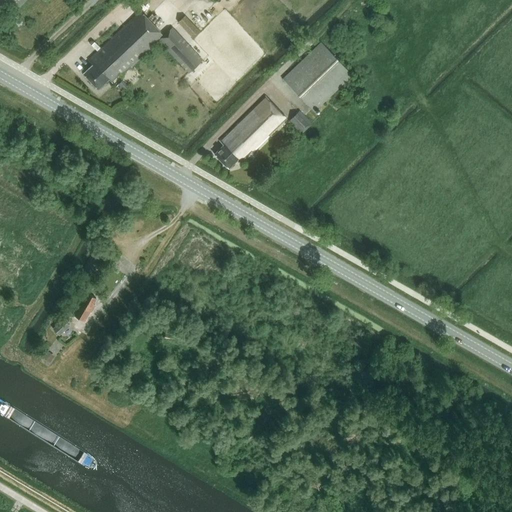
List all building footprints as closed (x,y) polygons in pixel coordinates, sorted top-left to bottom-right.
[(27,0),(8,0),(18,9),(27,0)] [(99,89),(109,79),(112,82),(119,75),(121,77),(159,41),(189,73),(203,60),(173,28),(163,36),(140,12),(88,61),(92,65),(83,73),(99,89)] [(321,41),(283,78),(315,111),(353,74),(321,41)] [(119,84),(124,90),(128,86),(123,80),(119,84)] [(238,159),(241,163),(248,157),(249,158),(289,120),(266,96),(220,141),(225,146),(216,155),(229,168),(238,159)] [(302,134),(313,124),(300,111),(289,121),(302,134)] [(112,249),(97,241),(82,272),(97,279),(112,249)] [(94,303),(97,298),(89,293),(86,299),(84,297),(73,315),(83,321),(87,314),(83,311),(85,308),(91,312),(96,305),(94,303)] [(53,328),(60,336),(71,327),(64,319),(53,328)] [(53,358),(47,353),(43,357),(50,362),(53,358)]
